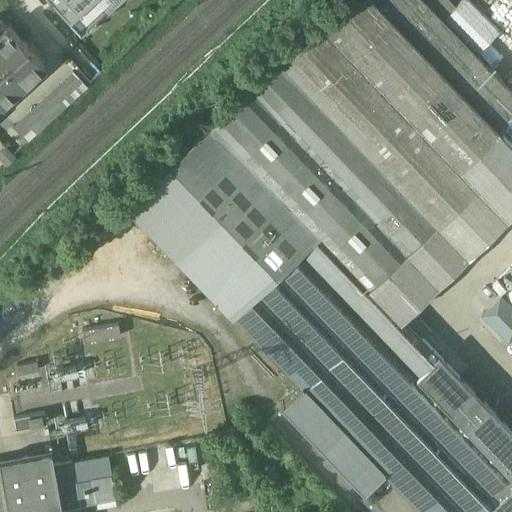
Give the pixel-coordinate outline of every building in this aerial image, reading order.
[(51,0),(82,32),(115,0),(51,0)] [(345,0),(283,58),(457,244),(511,190),(511,132),(493,113),(511,96),(511,83),(428,0),(345,0)] [(487,19),(468,32),(476,44),(496,31),(487,19)] [(11,29),(0,38),(0,103),(14,91),(18,95),(25,89),(21,85),(44,64),(11,29)] [(252,86),(216,122),(391,304),(457,244),(283,58),(252,86)] [(70,68),(14,120),(31,137),(87,86),(70,68)] [(216,122),(125,202),(301,385),(384,472),(422,511),(483,511),(511,486),(511,478),(464,428),(488,405),(461,377),(394,308),(391,304),(216,122)] [(511,336),(511,308),(502,297),(483,314),(508,340),(511,336)] [(469,370),(402,300),(394,308),(461,377),(469,370)] [(81,339),(117,334),(115,321),(79,326),(81,339)] [(384,472),(301,385),(281,404),(364,491),(384,472)] [(511,478),(511,486),(483,511),(511,511),(511,430),(488,405),(464,428),(511,478)] [(23,413),(25,424),(42,421),(41,410),(23,413)] [(12,428),(25,425),(23,413),(10,415),(12,428)] [(0,511),(43,511),(62,509),(54,466),(54,461),(52,451),(0,460),(0,511)] [(73,461),(54,466),(62,509),(80,505),(77,480),(73,461)] [(111,475),(77,480),(80,505),(115,500),(111,475)]
